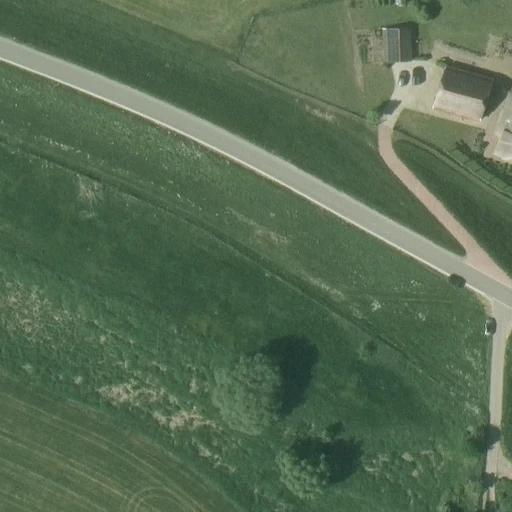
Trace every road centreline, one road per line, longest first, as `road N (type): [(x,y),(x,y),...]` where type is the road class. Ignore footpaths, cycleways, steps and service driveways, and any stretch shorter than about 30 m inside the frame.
road 1 (unclassified): [(511,301),(218,141),(0,49)]
road 2 (track): [(486,511),(507,298)]
